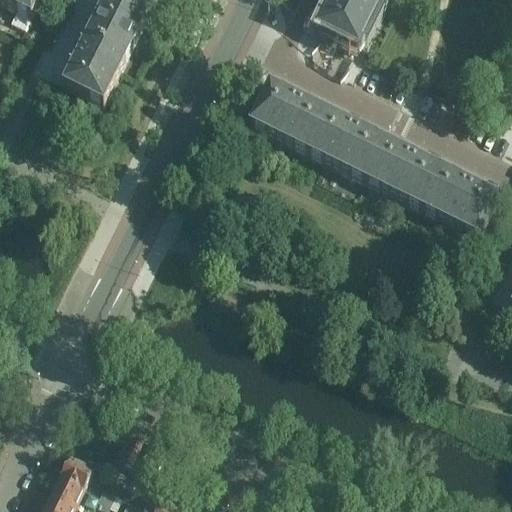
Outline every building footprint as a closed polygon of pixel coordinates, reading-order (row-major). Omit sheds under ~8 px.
[(0,0),(0,9),(32,26),(44,0),(0,0)] [(132,56),(160,0),(111,0),(93,37),(132,56)] [(359,57),(386,0),(338,0),(320,38),(359,57)] [(104,113),(132,56),(93,37),(65,94),(104,113)] [(308,162),(328,123),(271,95),(251,134),(308,162)] [(365,191),(385,152),(328,123),(308,162),(365,191)] [(422,219),(442,180),(385,152),(365,191),(422,219)] [(480,247),(499,208),(442,180),(422,219),(480,247)] [(136,478),(147,455),(128,445),(117,468),(136,478)] [(155,487),(166,464),(147,455),(136,478),(155,487)] [(85,495),(94,476),(71,464),(67,472),(64,473),(62,478),(63,481),(62,483),(85,495)] [(71,511),(76,511),(85,495),(62,483),(52,502),(71,511)] [(105,507),(110,498),(104,496),(100,505),(105,507)] [(111,510),(115,501),(110,498),(105,507),(111,510)] [(71,511),(52,502),(47,511),(71,511)]
